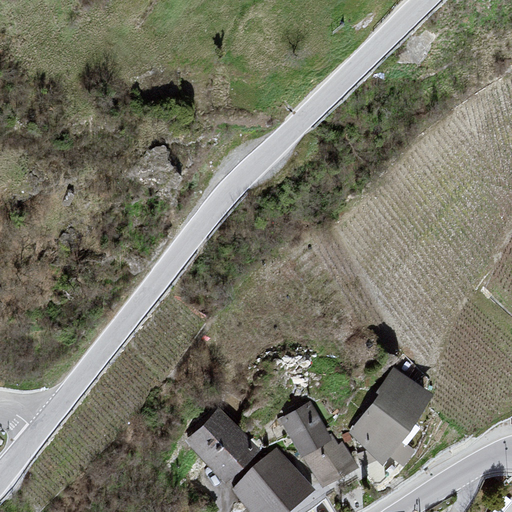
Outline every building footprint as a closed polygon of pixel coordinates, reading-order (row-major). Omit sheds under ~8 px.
[(379,459),(431,389),(393,365),(375,390),(377,392),(347,430),(379,459)] [(329,434),(311,398),(297,405),(296,402),(287,407),(288,409),(278,415),(298,451),(329,434)] [(258,443),(217,405),(184,439),(221,474),(258,443)] [(350,437),(347,431),(341,434),(343,440),(350,437)] [(320,484),(358,463),(342,440),(338,442),(331,432),(329,433),(330,434),(299,451),(320,484)] [(280,511),(313,487),(276,447),(231,487),(250,511),(280,511)]
